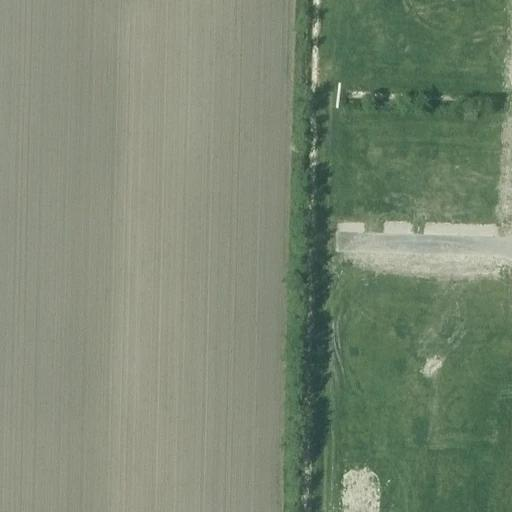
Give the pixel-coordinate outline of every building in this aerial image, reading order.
[(383,36),(384,0),(353,0),(352,35),(383,36)] [(440,32),(454,33),(455,12),(441,11),(441,0),(411,0),(410,36),(440,37),(440,32)] [(475,43),(506,44),(507,27),(510,27),(510,25),(509,25),(509,15),(510,15),(510,13),(507,13),(507,0),(475,0),(475,22),(471,22),(471,23),(461,23),(461,22),(460,22),(459,50),(475,51),(475,43)] [(457,172),(502,173),(503,146),(472,145),(472,163),(458,163),(457,172)] [(502,173),(457,172),(457,181),(471,181),(470,199),(501,200),(502,173)] [(371,291),(372,274),(341,273),(339,318),(358,319),(358,331),(370,331),(371,302),(374,302),(374,301),(374,292),(375,292),(375,291),(371,291)] [(490,278),(466,277),(465,293),(462,293),(461,333),(497,334),(498,295),(489,294),(490,278)]
